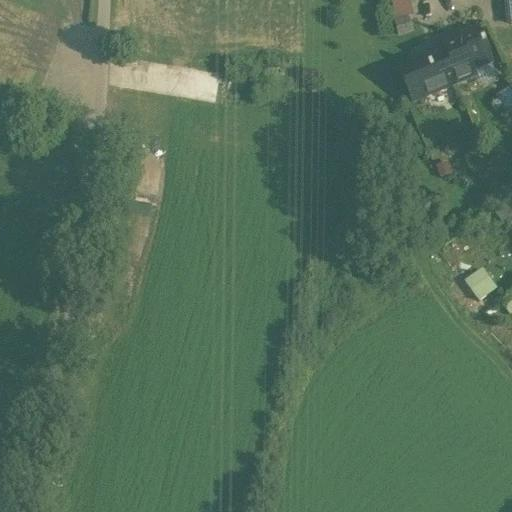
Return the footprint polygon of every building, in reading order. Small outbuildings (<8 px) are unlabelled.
[(408,0),(391,0),(396,33),(412,31),(408,0)] [(444,50),(398,69),(413,103),(474,77),(471,72),(490,64),(476,29),(441,43),(444,50)] [(511,83),(493,95),(504,112),(511,107),(511,83)] [(481,268),(463,280),(478,301),(495,290),(481,268)] [(511,296),(498,307),(506,317),(511,312),(511,296)]
